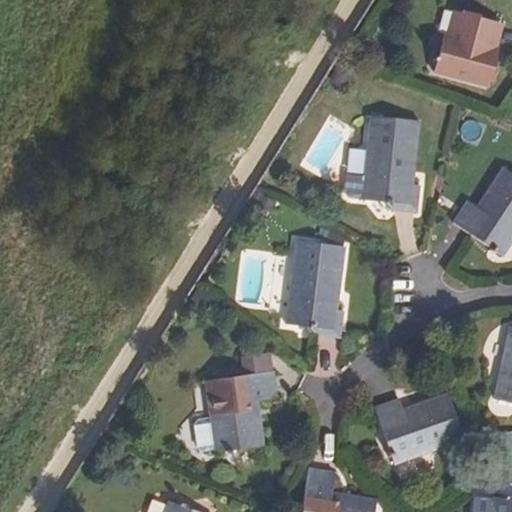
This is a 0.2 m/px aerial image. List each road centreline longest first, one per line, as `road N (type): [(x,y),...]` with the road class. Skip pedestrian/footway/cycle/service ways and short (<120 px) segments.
road 1 (track): [(38,511),(357,0)]
road 2 (residential): [(322,394),(430,307),(511,297)]
